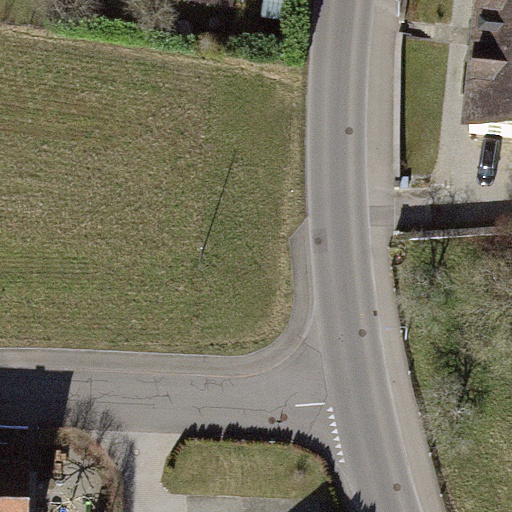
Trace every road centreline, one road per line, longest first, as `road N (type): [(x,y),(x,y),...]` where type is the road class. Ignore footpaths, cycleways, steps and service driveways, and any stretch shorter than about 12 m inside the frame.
road 1 (tertiary): [(361,391),(341,217),(348,0)]
road 2 (residential): [(0,397),(257,403),(361,391)]
road 3 (track): [(511,207),(341,217)]
road 4 (tertiary): [(393,511),(361,391)]
